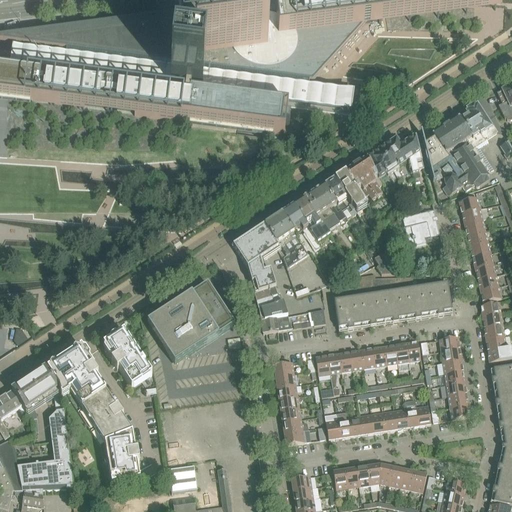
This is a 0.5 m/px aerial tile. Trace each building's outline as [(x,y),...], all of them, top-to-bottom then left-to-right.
[(295,0),(72,29),(44,33),(0,38),(0,43),(67,52),(65,61),(64,61),(63,62),(62,62),(62,63),(61,63),(60,64),(60,65),(60,66),(60,67),(60,68),(60,69),(61,70),(61,71),(62,71),(63,72),(64,72),(63,81),(0,72),(0,102),(30,106),(31,103),(188,124),(187,127),(273,138),(273,135),(284,137),(285,135),(281,135),(282,128),(289,128),(290,120),(283,119),(284,112),(288,113),(288,111),(334,117),(348,119),(352,90),(312,85),(362,30),(500,11),(500,9),(496,10),(495,1),(502,0),(501,0),(295,0)] [(511,87),(496,95),(502,106),(498,108),(503,117),(504,119),(504,120),(505,120),(506,121),(507,121),(508,121),(509,122),(510,121),(511,121),(511,120),(511,87)] [(459,119),(459,120),(479,151),(480,151),(489,145),(487,143),(497,136),(492,128),(491,129),(487,124),(475,107),(466,112),(469,116),(460,121),(459,119)] [(434,141),(424,148),(425,152),(425,157),(426,161),(427,166),(429,170),(433,184),(434,184),(432,174),(448,163),(458,180),(457,180),(456,179),(452,176),(447,177),(445,181),(446,185),(447,187),(443,190),(448,198),(462,189),(465,194),(474,188),(475,189),(476,190),(477,190),(478,190),(479,190),(487,184),(488,184),(488,183),(488,182),(488,181),(488,180),(486,178),(491,174),(494,172),(480,151),(479,151),(459,120),(432,137),(434,141)] [(398,140),(395,142),(408,162),(409,162),(412,176),(416,181),(420,180),(418,172),(424,171),(416,139),(415,139),(404,146),(402,142),(400,144),(398,140)] [(395,142),(391,145),(379,153),(398,182),(402,179),(398,173),(399,172),(397,169),(408,162),(395,142)] [(506,160),(511,156),(511,150),(509,144),(500,149),(505,156),(504,157),(506,160)] [(379,153),(366,161),(379,181),(386,177),(388,179),(389,178),(391,180),(394,184),(398,182),(379,153)] [(379,181),(366,161),(356,168),(376,199),(381,196),(378,191),(379,190),(379,189),(383,187),(382,186),(379,181)] [(356,168),(345,175),(362,201),(368,197),(371,202),(376,199),(356,168)] [(345,175),(335,182),(355,212),(357,216),(358,218),(361,217),(358,213),(366,208),(365,206),(362,201),(345,175)] [(335,182),(324,189),(341,214),(346,211),(349,216),(355,212),(335,182)] [(495,189),(502,206),(506,205),(499,188),(495,189)] [(324,189),(307,200),(314,209),(310,212),(320,227),(323,225),(328,233),(339,226),(338,224),(343,221),(346,224),(348,223),(347,223),(341,214),(324,189)] [(412,195),(403,198),(407,208),(414,205),(413,200),(412,195)] [(307,200),(294,208),(318,244),(330,236),(328,233),(323,225),(320,227),(310,212),(314,209),(307,200)] [(477,200),(459,204),(461,216),(480,211),(477,200)] [(510,215),(506,205),(502,206),(506,216),(510,215)] [(294,208),(282,216),(293,233),(296,237),(303,233),(304,235),(303,236),(315,254),(322,250),(318,244),(294,208)] [(486,210),(480,211),(461,216),(464,227),(482,222),(489,221),(486,210)] [(434,212),(403,220),(405,230),(411,229),(415,248),(426,245),(425,240),(440,237),(436,222),(433,223),(433,220),(435,219),(434,212)] [(298,239),(296,237),(293,233),(282,216),(265,227),(276,245),(280,251),(277,252),(283,261),(287,271),(308,257),(299,244),(300,243),(297,240),(298,239)] [(482,222),(464,227),(467,238),(485,234),(482,222)] [(253,235),(238,245),(234,248),(233,248),(237,254),(238,256),(247,270),(247,271),(248,274),(249,278),(251,285),(255,297),(276,291),(271,272),(264,274),(262,269),(261,262),(267,258),(277,252),(280,251),(276,245),(265,227),(253,235)] [(485,234),(467,238),(469,249),(488,245),(485,234)] [(488,245),(469,249),(472,260),(490,256),(488,245)] [(490,256),(472,260),(475,271),(493,267),(490,256)] [(382,257),(374,262),(378,269),(377,270),(382,278),(395,278),(382,257)] [(493,267),(475,271),(477,282),(496,278),(493,267)] [(351,273),(343,277),(347,283),(355,279),(353,277),(351,273)] [(333,298),(413,285),(412,279),(375,281),(375,277),(362,279),(351,284),(352,286),(342,288),(332,292),(333,298)] [(496,278),(477,282),(480,293),(498,289),(496,278)] [(448,285),(334,303),(339,334),(452,316),(448,285)] [(207,287),(181,304),(156,320),(147,326),(150,330),(164,350),(175,367),(186,359),(191,356),(235,327),(208,286),(207,287)] [(498,289),(480,293),(483,305),(501,301),(498,289)] [(276,291),(255,297),(257,305),(281,297),(279,290),(276,291)] [(281,297),(257,305),(259,312),(260,313),(284,305),(281,297)] [(261,323),(261,324),(288,319),(284,305),(260,313),(259,313),(260,323),(261,323)] [(499,305),(480,308),(482,319),(501,316),(499,305)] [(326,326),(323,312),(310,314),(312,323),(313,323),(314,328),(326,326)] [(484,331),(503,328),(501,316),(482,319),(484,331)] [(288,319),(261,324),(263,336),(265,336),(270,335),(275,334),(277,334),(278,334),(278,333),(282,333),(291,332),(290,326),(289,327),(289,325),(288,319)] [(486,342),(504,339),(503,328),(484,331),(486,342)] [(15,345),(26,342),(23,333),(12,337),(15,345)] [(110,343),(103,347),(105,350),(104,352),(109,360),(112,361),(113,363),(111,364),(117,373),(119,372),(131,390),(134,394),(154,381),(124,334),(117,338),(115,338),(111,340),(110,343)] [(487,353),(506,350),(504,339),(486,342),(487,353)] [(439,343),(441,354),(460,351),(458,340),(439,343)] [(421,363),(418,344),(406,346),(409,365),(421,363)] [(429,356),(427,344),(421,345),(422,357),(427,356),(429,356)] [(398,367),(409,365),(406,346),(395,348),(398,367)] [(398,367),(395,348),(384,349),(386,368),(398,367)] [(375,370),(386,368),(384,349),(373,351),(375,370)] [(506,350),(487,353),(489,365),(508,362),(511,361),(511,355),(511,350),(506,351),(506,350)] [(46,371),(45,372),(58,391),(60,401),(66,396),(78,414),(106,396),(96,380),(98,379),(93,371),(94,370),(89,363),(90,360),(86,353),(83,353),(81,351),(79,352),(77,351),(73,354),(73,356),(62,363),(61,363),(60,363),(60,365),(47,373),(46,371)] [(375,370),(373,351),(361,353),(364,372),(375,370)] [(443,365),(461,362),(460,351),(441,354),(443,365)] [(353,374),(364,372),(361,353),(350,355),(353,374)] [(353,374),(350,355),(339,356),(341,375),(353,374)] [(339,356),(327,358),(330,377),(331,383),(333,391),(334,399),(340,398),(340,391),(336,391),(337,376),(341,375),(339,356)] [(330,377),(327,358),(315,360),(318,379),(330,377)] [(309,375),(311,375),(315,374),(313,362),(307,363),(309,375)] [(463,374),(461,362),(443,365),(444,377),(463,374)] [(292,365),(273,368),(275,380),(294,377),(292,365)] [(501,455),(500,459),(490,504),(511,508),(511,368),(490,372),(502,448),(502,451),(501,455)] [(54,404),(56,416),(63,415),(61,405),(61,403),(58,391),(45,372),(41,374),(12,394),(26,416),(31,423),(38,423),(37,416),(33,409),(40,404),(45,401),(51,397),(54,404)] [(446,388),(465,385),(463,374),(444,377),(446,388)] [(294,377),(275,380),(277,391),(296,388),(298,388),(296,377),(294,377)] [(467,396),(465,385),(446,388),(448,399),(467,396)] [(296,388),(277,391),(279,403),(298,400),(296,388)] [(334,399),(333,391),(321,393),(322,401),(334,399)] [(12,394),(0,401),(0,420),(2,423),(19,412),(23,418),(26,416),(12,394)] [(106,396),(78,414),(100,448),(132,435),(122,419),(124,417),(118,408),(116,410),(106,396)] [(450,410),(468,407),(467,396),(448,399),(450,410)] [(298,400),(279,403),(281,414),(299,411),(298,405),(301,404),(302,403),(302,399),(298,400)] [(435,409),(434,401),(429,402),(431,413),(437,412),(437,409),(435,409)] [(404,405),(405,412),(408,431),(419,429),(416,411),(415,403),(404,405)] [(470,419),(468,407),(450,410),(451,422),(470,419)] [(416,411),(419,429),(431,427),(428,409),(416,411)] [(299,411),(281,414),(282,425),(301,422),(299,411)] [(393,414),(396,432),(408,431),(405,412),(393,414)] [(431,413),(433,425),(439,424),(437,412),(431,413)] [(382,416),(385,434),(396,432),(393,414),(382,416)] [(54,466),(17,469),(22,492),(25,492),(43,492),(72,490),(63,415),(56,416),(49,422),(54,466)] [(348,415),(336,416),(340,441),(351,439),(349,421),(348,415)] [(336,416),(325,418),(328,441),(328,443),(340,441),(336,416)] [(371,418),(374,436),(385,434),(382,416),(371,418)] [(360,419),(363,438),(374,436),(371,418),(360,419)] [(349,421),(351,439),(363,438),(360,419),(349,421)] [(0,433),(5,442),(10,440),(6,430),(1,423),(0,420),(0,433)] [(301,422),(282,425),(284,437),(303,434),(309,433),(308,427),(307,427),(306,426),(302,426),(301,422)] [(324,430),(318,431),(319,443),(320,443),(326,442),(324,430)] [(303,434),(284,437),(285,441),(286,448),(305,445),(303,434)] [(132,435),(100,448),(107,488),(113,487),(140,482),(140,481),(139,472),(138,472),(137,464),(139,464),(138,454),(136,454),(132,435)] [(16,493),(22,492),(17,469),(11,443),(0,448),(0,460),(3,468),(15,493),(16,493)] [(380,467),(367,469),(370,487),(371,487),(380,486),(381,467),(380,467)] [(389,488),(393,469),(381,467),(380,486),(380,487),(389,488)] [(8,511),(12,493),(15,493),(3,468),(0,469),(0,492),(1,495),(0,495),(0,511),(8,511)] [(184,494),(197,492),(197,491),(194,470),(194,468),(190,469),(169,472),(169,471),(168,471),(168,472),(171,495),(184,494)] [(370,487),(367,469),(356,470),(359,489),(370,487)] [(400,491),(404,472),(393,469),(389,488),(400,491)] [(348,491),(359,489),(356,470),(345,472),(348,491)] [(173,511),(231,511),(226,472),(218,473),(220,492),(218,492),(219,500),(221,500),(223,510),(206,511),(195,511),(194,501),(185,502),(173,504),(173,511)] [(348,491),(345,472),(333,474),(336,493),(348,491)] [(400,491),(411,493),(416,474),(404,472),(400,491)] [(422,496),(427,477),(416,474),(411,493),(422,496)] [(310,479),(291,482),(293,494),(312,491),(310,479)] [(433,492),(435,480),(429,479),(426,490),(433,492)] [(445,494),(464,498),(467,487),(448,483),(445,494)] [(314,502),(312,491),(293,494),(295,505),(314,502)] [(24,499),(21,511),(27,511),(28,508),(44,511),(43,492),(41,492),(25,492),(24,499)] [(443,505),(462,510),(464,498),(445,494),(443,505)] [(314,502),(295,505),(295,511),(321,511),(320,501),(314,502)]
